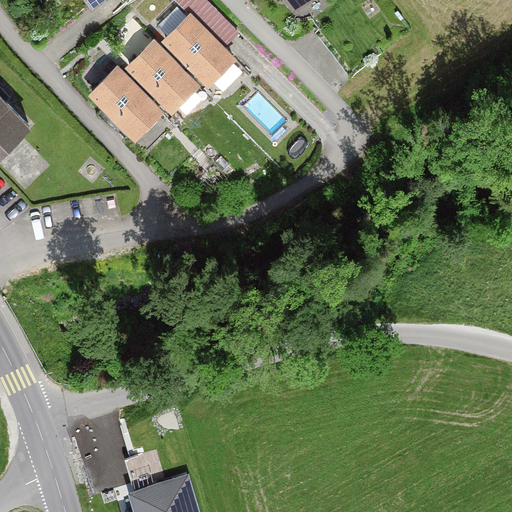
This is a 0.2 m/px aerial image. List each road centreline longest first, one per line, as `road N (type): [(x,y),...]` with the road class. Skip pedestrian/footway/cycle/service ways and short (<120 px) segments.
road 1 (unclassified): [(36,420),(362,335),(446,337),(511,351)]
road 2 (residential): [(231,0),(343,117),(347,141),(325,169),(264,207),(167,230)]
road 3 (residential): [(167,230),(145,175),(0,20)]
road 4 (residential): [(167,230),(48,237),(0,259)]
